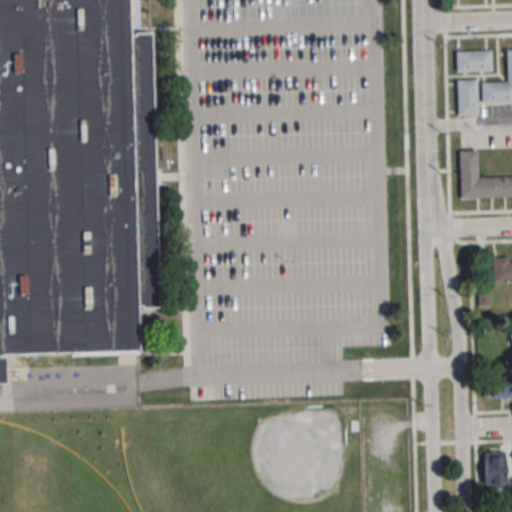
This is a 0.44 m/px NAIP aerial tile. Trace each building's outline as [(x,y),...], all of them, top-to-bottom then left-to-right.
[(0,0),(0,383),(1,383),(0,354),(137,351),(135,305),(160,304),(153,28),(128,29),(127,0),(0,0)] [(511,48),(511,100),(479,102),(478,81),(504,80),(503,49),(511,48)] [(488,49),(489,70),(454,71),(453,50),(488,49)] [(475,79),(476,113),(455,114),(454,80),(475,79)] [(511,195),(458,197),(457,150),(475,150),(476,176),(511,175),(511,195)] [(488,257),(489,282),(511,281),(511,261),(505,262),(505,256),(488,257)] [(488,305),(488,292),(479,292),(479,305),(488,305)] [(505,378),(505,396),(487,396),(487,378),(505,378)] [(481,451),(481,484),(488,484),(488,488),(497,488),(497,483),(502,483),(501,451),(481,451)] [(491,504),(491,511),(511,511),(511,503),(491,504)]
